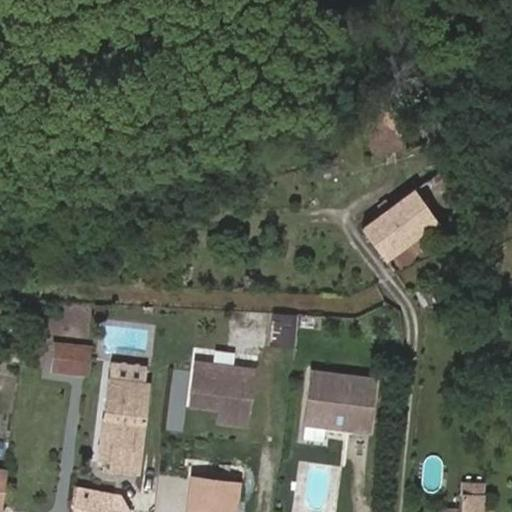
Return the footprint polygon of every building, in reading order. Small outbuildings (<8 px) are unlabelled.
[(368,154),(401,148),(396,115),(362,121),(368,154)] [(361,229),(381,256),(431,218),(464,194),(445,169),(411,193),(361,229)] [(271,312),(269,343),(294,345),(296,313),(271,312)] [(21,339),(5,338),(3,362),(19,364),(21,339)] [(90,379),(94,346),(54,342),(49,375),(90,379)] [(251,366),(195,359),(190,399),(226,404),(224,414),(244,416),(251,366)] [(378,381),(313,373),(306,427),(371,435),(378,381)] [(137,474),(149,382),(107,377),(94,462),(107,463),(107,472),(137,474)] [(237,511),(241,482),(190,476),(184,511),(237,511)] [(485,494),(485,482),(464,481),(463,493),(485,494)] [(110,511),(113,494),(76,489),(73,511),(110,511)] [(483,511),(485,494),(463,493),(462,511),(483,511)]
